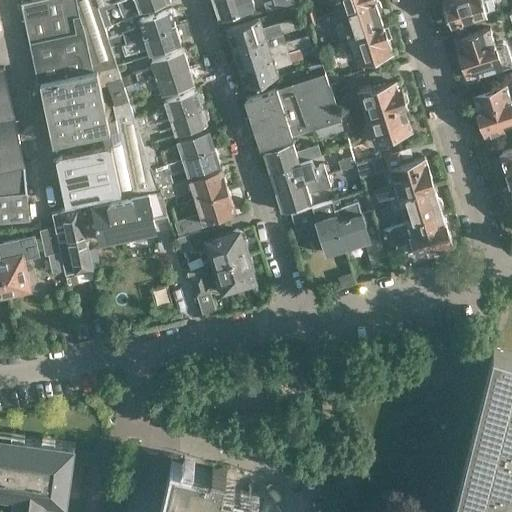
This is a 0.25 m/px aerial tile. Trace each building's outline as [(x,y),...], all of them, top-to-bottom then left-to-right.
[(96,0),(24,0),(22,0),(39,82),(42,81),(93,70),(98,69),(101,85),(108,82),(107,80),(121,76),(114,53),(111,44),(108,36),(105,26),(101,15),(102,15),(98,5),(96,0)] [(119,2),(121,8),(123,14),(160,0),(112,0),(98,5),(102,15),(101,15),(105,26),(112,23),(107,7),(119,2)] [(254,0),(215,0),(221,16),(252,5),(252,4),(255,3),(254,0)] [(343,36),(350,34),(384,22),(376,0),(363,0),(341,7),(346,23),(339,25),(343,36)] [(487,0),(447,0),(449,4),(443,6),(448,19),(453,18),(454,20),(486,10),(488,18),(511,11),(508,3),(490,8),(487,0)] [(111,44),(126,40),(176,23),(171,7),(139,17),(142,25),(108,36),(111,44)] [(315,8),(306,11),(310,23),(319,20),(315,8)] [(235,45),(266,36),(291,28),(288,19),(280,21),(279,20),(262,25),(260,16),(229,26),(235,45)] [(384,22),(350,34),(358,60),(393,49),(384,22)] [(150,50),(181,39),(176,23),(126,40),(111,44),(114,53),(124,50),(125,53),(148,46),(150,50)] [(496,46),(494,39),(490,25),(456,35),(462,53),(459,57),(461,63),(465,65),(467,73),(479,69),(480,72),(490,69),(491,71),(503,68),(502,65),(511,62),(505,43),(496,46)] [(269,45),(266,36),(235,45),(241,65),(300,46),(311,43),(308,34),(286,40),(269,45)] [(303,56),(300,46),(241,65),(247,84),(278,74),(275,65),(303,56)] [(139,80),(189,63),(184,47),(152,57),(155,65),(137,71),(139,80)] [(329,68),(338,66),(335,57),(326,60),(329,68)] [(162,89),(194,79),(189,63),(139,80),(124,85),(128,97),(131,105),(147,99),(143,88),(160,83),(162,89)] [(0,120),(15,117),(4,66),(0,67),(0,120)] [(98,69),(93,70),(42,81),(55,143),(111,131),(101,85),(98,69)] [(262,142),(307,128),(315,126),(342,117),(340,110),(335,96),(330,83),(330,82),(325,69),(246,94),(262,142)] [(128,97),(124,85),(121,76),(107,80),(108,82),(114,102),(128,97)] [(356,88),(352,76),(330,83),(335,96),(350,91),(354,103),(364,100),(368,114),(404,102),(408,101),(403,85),(399,86),(396,78),(372,85),(371,82),(359,85),(360,87),(356,88)] [(511,100),(507,84),(474,94),(480,113),(478,116),(480,122),(483,123),(487,135),(505,130),(502,121),(511,117),(511,100)] [(138,125),(139,124),(202,105),(201,102),(205,99),(202,91),(198,90),(197,88),(165,98),(167,105),(135,116),(138,125)] [(61,153),(57,156),(67,201),(120,190),(121,195),(158,186),(150,163),(144,145),(140,133),(138,125),(135,116),(131,105),(128,97),(114,102),(113,102),(120,138),(112,145),(107,143),(61,153)] [(404,102),(368,114),(376,141),(388,137),(387,134),(412,127),(404,102)] [(175,130),(207,120),(206,118),(210,116),(207,108),(203,108),(202,105),(139,124),(138,125),(140,133),(148,131),(173,123),(175,130)] [(343,121),(352,118),(348,107),(340,110),(342,117),(343,121)] [(25,165),(15,117),(0,120),(0,173),(25,168),(25,165)] [(343,121),(342,117),(315,126),(318,138),(335,132),(336,134),(347,131),(343,121)] [(352,118),(343,121),(347,131),(347,132),(355,129),(352,118)] [(150,163),(215,144),(209,128),(178,138),(179,142),(161,147),(163,152),(157,154),(153,142),(152,142),(151,142),(144,145),(150,163)] [(152,142),(148,131),(140,133),(144,145),(151,142),(152,142)] [(297,150),(293,140),(264,149),(270,169),(299,160),(321,153),(318,144),(297,150)] [(383,155),(393,152),(390,143),(380,146),(383,155)] [(188,170),(220,161),(215,144),(150,163),(158,186),(169,182),(166,172),(187,166),(188,170)] [(508,175),(511,174),(511,147),(501,151),(502,153),(494,155),(498,169),(506,167),(508,175)] [(393,152),(383,155),(374,157),(378,170),(391,166),(400,196),(435,185),(425,154),(403,161),(400,149),(393,152)] [(354,155),(341,159),(344,169),(358,164),(354,155)] [(303,170),(299,160),(270,169),(276,188),(327,173),(324,163),(303,170)] [(229,188),(222,166),(174,181),(169,183),(169,182),(158,186),(161,185),(164,195),(192,186),(196,198),(229,188)] [(0,220),(30,218),(25,168),(0,173),(0,220)] [(327,173),(276,188),(283,209),(313,200),(310,192),(331,185),(327,173)] [(511,174),(508,175),(511,184),(503,186),(508,201),(511,199),(511,174)] [(364,185),(365,185),(362,178),(345,182),(349,195),(365,190),(364,185)] [(435,185),(400,196),(392,198),(395,208),(403,205),(407,221),(443,209),(435,185)] [(80,204),(84,226),(98,223),(101,237),(157,226),(156,220),(170,217),(160,188),(147,190),(147,192),(94,204),(93,201),(80,204)] [(196,198),(200,211),(174,220),(179,232),(205,224),(204,219),(235,209),(229,188),(196,198)] [(375,194),(367,196),(371,208),(378,205),(375,194)] [(339,206),(336,198),(333,199),(313,205),(291,211),(297,229),(319,223),(325,243),(327,252),(345,247),(334,214),(337,213),(335,207),(339,206)] [(334,214),(345,247),(365,241),(370,258),(385,254),(371,209),(361,211),(358,200),(339,206),(335,207),(337,213),(334,214)] [(92,266),(91,260),(89,248),(84,226),(80,204),(62,207),(62,208),(52,210),(55,225),(60,249),(65,272),(92,266)] [(443,209),(407,221),(383,228),(388,244),(400,240),(398,234),(411,230),(418,255),(453,244),(443,209)] [(47,251),(60,249),(55,225),(42,227),(46,251),(47,251)] [(216,263),(247,254),(239,230),(208,239),(216,263)] [(187,234),(176,237),(181,252),(192,248),(187,234)] [(0,240),(0,256),(9,293),(30,288),(22,256),(31,254),(28,235),(0,240)] [(89,248),(91,260),(98,258),(95,247),(89,248)] [(60,249),(47,251),(52,271),(48,272),(51,286),(67,282),(65,272),(60,249)] [(247,254),(216,263),(219,273),(216,274),(221,289),(255,278),(247,254)] [(0,295),(9,293),(0,256),(0,295)] [(209,291),(201,267),(189,272),(196,295),(209,291)] [(85,321),(75,323),(78,337),(87,335),(85,321)] [(511,351),(499,348),(457,511),(510,511),(511,504),(511,351)] [(0,434),(0,491),(16,493),(13,511),(41,511),(43,497),(68,500),(76,444),(0,434)] [(211,475),(175,466),(169,492),(163,511),(248,511),(252,497),(221,489),(226,471),(213,467),(211,475)]
